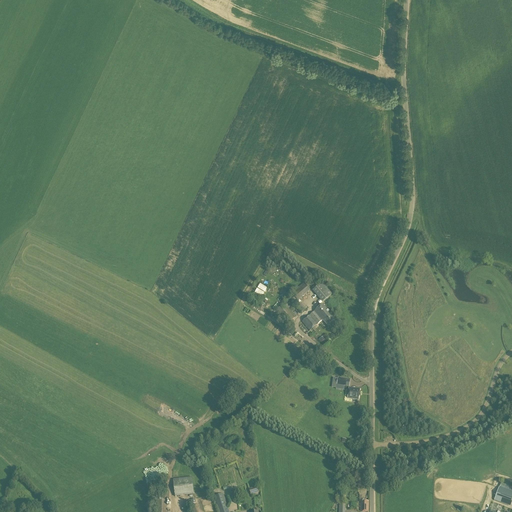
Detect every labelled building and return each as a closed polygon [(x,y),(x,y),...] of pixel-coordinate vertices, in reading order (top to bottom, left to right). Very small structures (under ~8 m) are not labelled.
[(298,302),(310,291),(304,283),(291,294),(293,296),(291,299),(294,303),(297,301),(298,302)] [(322,303),(332,294),(322,283),(312,291),(322,303)] [(287,325),(301,314),(289,299),(276,310),(287,325)] [(333,308),(336,305),(331,299),(328,302),(333,308)] [(302,313),(306,309),(301,303),(297,307),(302,313)] [(327,326),(335,320),(330,314),(331,314),(323,305),(302,323),(310,332),(322,321),(327,326)] [(346,379),(338,378),(338,379),(333,378),(332,383),(331,388),(336,389),(337,385),(345,386),(346,379)] [(359,400),(360,390),(349,388),(348,399),(359,400)] [(179,422),(181,418),(165,412),(164,416),(179,422)] [(176,497),(194,494),(192,477),(173,480),(176,497)] [(358,488),(358,483),(354,482),(354,478),(349,478),(348,487),(358,488)] [(511,487),(504,484),(503,488),(499,487),(494,501),(511,507),(511,502),(511,487)] [(258,487),(249,489),(251,496),(259,493),(258,487)] [(345,501),(347,491),(342,490),(343,488),(340,487),(338,500),(345,501)] [(218,511),(228,511),(223,494),(214,497),(218,511)] [(166,511),(167,500),(157,500),(156,511),(166,511)] [(368,511),(369,504),(369,501),(361,501),(360,511),(368,511)]
